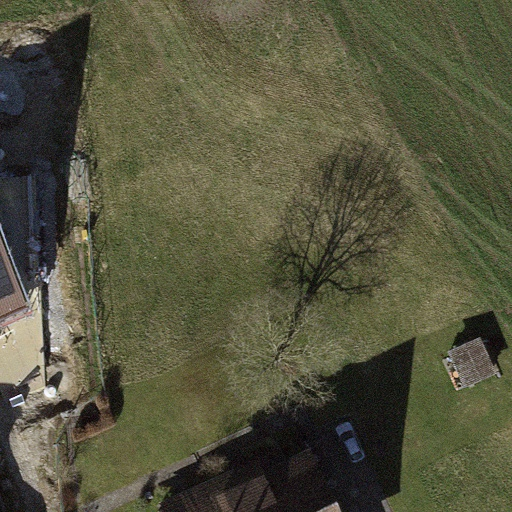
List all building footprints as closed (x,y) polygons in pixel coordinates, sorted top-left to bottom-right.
[(0,191),(0,240),(17,233),(0,191)] [(0,314),(0,367),(20,359),(0,314)] [(484,342),(449,357),(466,394),(500,379),(484,342)] [(272,463),(224,484),(236,511),(337,511),(316,465),(280,481),(272,463)] [(167,509),(168,511),(236,511),(224,484),(167,509)]
